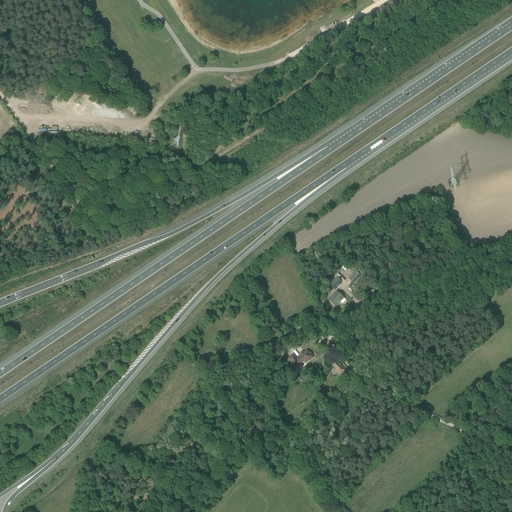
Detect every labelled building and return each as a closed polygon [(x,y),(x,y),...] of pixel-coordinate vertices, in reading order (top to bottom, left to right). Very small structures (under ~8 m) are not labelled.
[(353,283),(361,275),(357,271),(349,279),(353,283)] [(330,280),(327,282),(330,285),(331,284),(335,288),(341,282),(337,278),(332,283),(330,280)] [(337,291),(329,299),(335,306),(340,301),(342,303),(345,300),(337,291)] [(311,357),(312,356),(308,352),(308,353),(306,351),(296,360),(293,356),(288,360),(291,364),(294,367),(293,368),(294,368),(296,369),(304,363),(305,365),(312,358),(311,357)] [(336,371),(340,376),(342,374),(345,370),(341,366),(335,360),(331,364),(336,369),(335,370),(336,371)] [(346,386),(340,392),(342,395),(347,391),(348,391),(350,390),(346,386)]
